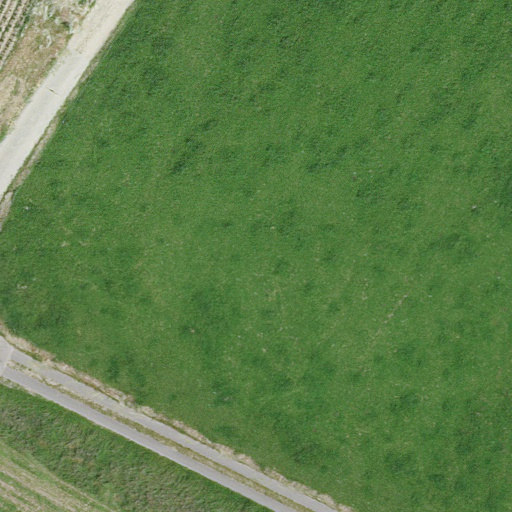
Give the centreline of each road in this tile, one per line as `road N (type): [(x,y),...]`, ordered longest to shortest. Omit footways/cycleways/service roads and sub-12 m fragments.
road 1 (track): [(316,511),(0,352)]
road 2 (track): [(0,187),(123,0)]
